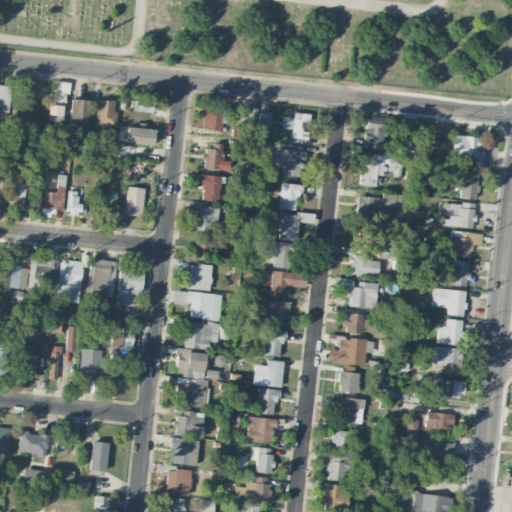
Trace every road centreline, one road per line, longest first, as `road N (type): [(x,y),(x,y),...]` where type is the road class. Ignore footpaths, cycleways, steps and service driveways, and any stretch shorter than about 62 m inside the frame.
road 1 (residential): [(511,111),(0,59)]
road 2 (residential): [(183,80),(136,511)]
road 3 (residential): [(342,99),(296,511)]
road 4 (tertiary): [(511,228),(481,511)]
road 5 (residential): [(165,248),(0,229)]
road 6 (residential): [(148,416),(0,399)]
